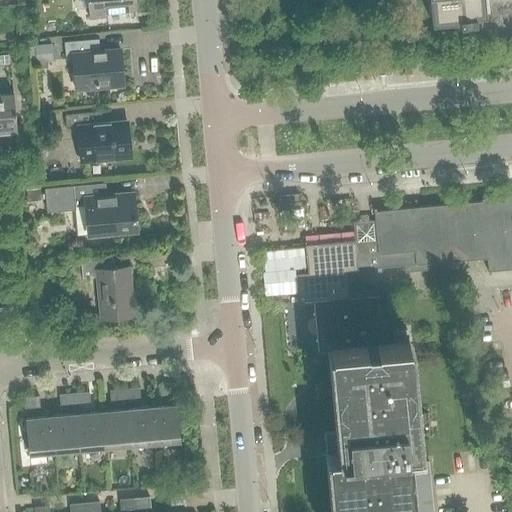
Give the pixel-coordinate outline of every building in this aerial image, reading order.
[(87,0),(89,20),(136,15),(134,0),(87,0)] [(429,0),(431,25),(458,23),(459,27),(476,26),(476,19),(486,18),(483,0),(429,0)] [(97,41),(64,44),(66,61),(72,60),(75,91),(123,87),(120,51),(98,53),(97,41)] [(53,62),(51,46),(34,47),(36,64),(53,62)] [(10,54),(9,54),(0,54),(0,65),(11,64),(10,54)] [(0,95),(0,135),(16,134),(12,95),(0,95)] [(100,112),(64,115),(66,128),(77,127),(81,162),(130,157),(126,122),(101,125),(100,112)] [(37,126),(43,126),(48,121),(48,113),(36,114),(37,126)] [(105,185),(71,187),(46,189),(48,210),(85,207),(87,236),(135,233),(132,195),(106,197),(105,185)] [(39,190),(27,191),(28,202),(40,201),(39,190)] [(511,196),(374,209),(378,255),(414,251),(415,265),(487,259),(489,274),(511,271),(511,196)] [(300,197),(281,198),(281,206),(279,206),(279,215),(304,213),(303,204),(301,205),(300,197)] [(298,305),(314,303),(348,299),(345,271),(357,270),(355,241),(305,245),(307,273),(296,274),(298,305)] [(93,277),(97,320),(136,316),(132,268),(113,270),(112,258),(80,261),(82,278),(93,277)] [(411,511),(406,453),(418,452),(408,343),(395,344),(383,345),(379,296),(348,299),(314,303),(319,352),(331,351),(341,456),(329,457),(334,511),(411,511)] [(395,344),(408,343),(407,331),(393,332),(395,344)] [(160,397),(176,395),(175,384),(160,385),(160,397)] [(124,389),(125,399),(140,398),(139,387),(124,389)] [(111,400),(125,399),(124,389),(110,390),(111,400)] [(74,393),(75,404),(90,402),(89,392),(74,393)] [(60,405),(75,404),(74,393),(59,395),(60,405)] [(39,408),(38,396),(24,398),(25,409),(39,408)] [(155,444),(180,442),(177,406),(152,408),(155,444)] [(130,447),(155,444),(152,408),(126,410),(130,447)] [(104,449),(130,447),(126,410),(101,413),(104,449)] [(79,451),(104,449),(101,413),(76,415),(79,451)] [(54,454),(79,451),(76,415),(50,417),(54,454)] [(50,417),(25,420),(28,456),(54,454),(50,417)] [(432,511),(428,462),(411,464),(415,511),(432,511)] [(185,494),(170,495),(170,506),(185,505),(185,494)] [(150,508),(149,497),(134,498),(135,510),(150,508)] [(135,510),(134,498),(120,500),(121,511),(135,510)] [(84,503),(85,511),(100,511),(99,502),(84,503)] [(70,511),(85,511),(84,503),(69,505),(70,511)]
